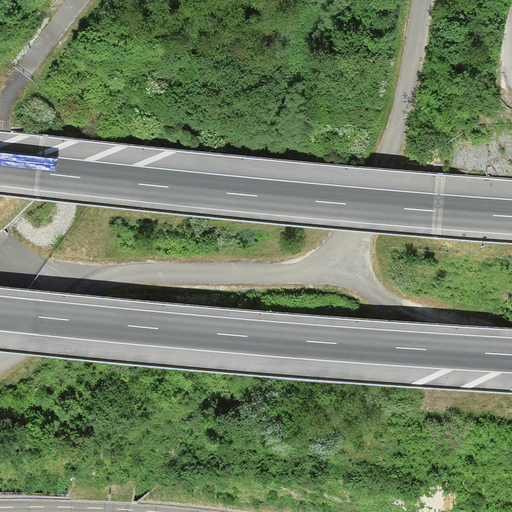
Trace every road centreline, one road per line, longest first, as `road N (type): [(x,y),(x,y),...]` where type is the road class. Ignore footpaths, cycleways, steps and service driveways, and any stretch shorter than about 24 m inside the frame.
road 1 (track): [(0,360),(111,278),(282,277),(334,255),(396,130),(424,0)]
road 2 (motorway): [(511,216),(0,168)]
road 3 (motorway): [(0,314),(511,355)]
